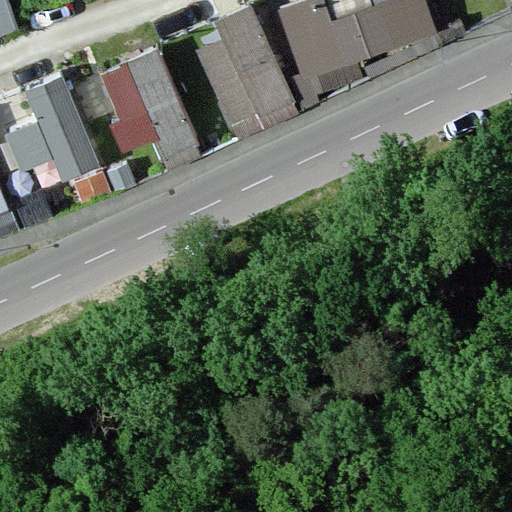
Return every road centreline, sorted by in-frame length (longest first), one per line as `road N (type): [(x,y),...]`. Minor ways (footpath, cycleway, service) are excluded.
road 1 (residential): [(511,64),(0,302)]
road 2 (residential): [(166,0),(0,61)]
